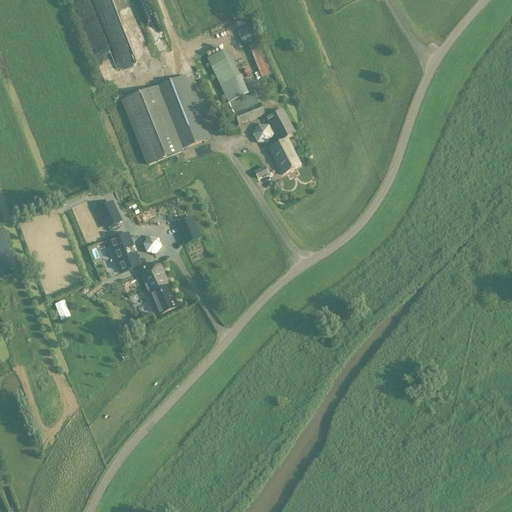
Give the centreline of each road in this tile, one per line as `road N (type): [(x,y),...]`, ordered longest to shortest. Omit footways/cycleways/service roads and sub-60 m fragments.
road 1 (tertiary): [(91,511),(104,483),(263,300),(369,216),(427,81),(484,0)]
road 2 (track): [(160,0),(209,124),(305,265)]
